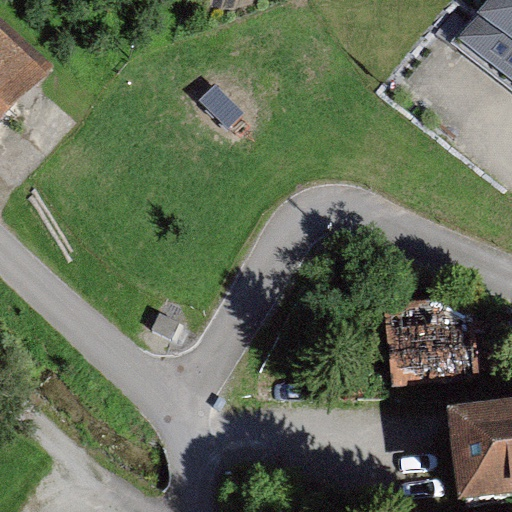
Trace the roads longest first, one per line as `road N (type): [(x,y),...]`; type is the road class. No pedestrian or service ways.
road 1 (residential): [(163,405),(212,360),(280,248),(320,214),(372,221),(511,278)]
road 2 (residential): [(0,251),(163,405)]
